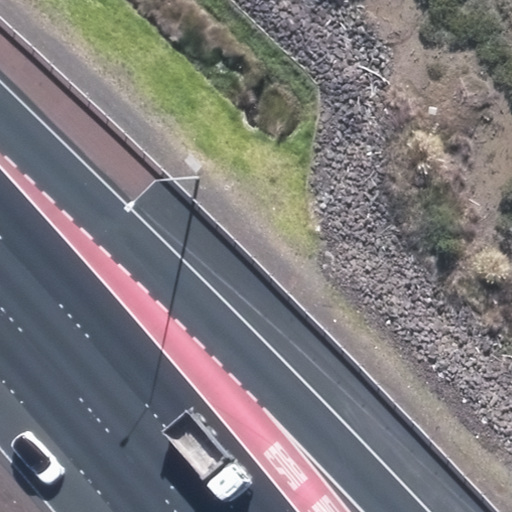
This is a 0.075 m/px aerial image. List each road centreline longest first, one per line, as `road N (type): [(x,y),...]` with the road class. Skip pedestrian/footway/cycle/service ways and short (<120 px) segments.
road 1 (motorway): [(0,119),(399,511)]
road 2 (motorway): [(0,311),(176,511)]
